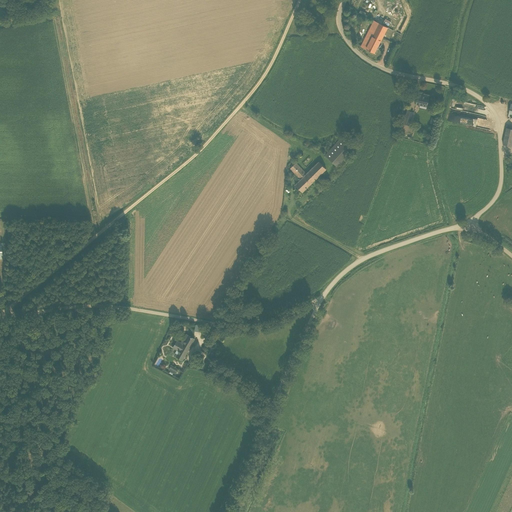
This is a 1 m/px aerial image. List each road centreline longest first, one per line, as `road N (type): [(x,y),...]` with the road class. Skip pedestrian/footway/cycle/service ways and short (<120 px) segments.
road 1 (track): [(7,316),(9,306),(205,144),(261,80),(301,0)]
road 2 (unclassified): [(472,224),(500,185),(497,119),(469,92),(367,60),(339,28),(343,0)]
road 3 (unclassified): [(224,511),(325,292)]
road 4 (track): [(7,316),(84,305),(176,317)]
road 5 (unclassified): [(325,292),(364,257),(472,224)]
road 6 (unclassified): [(176,317),(259,325),(325,292)]
